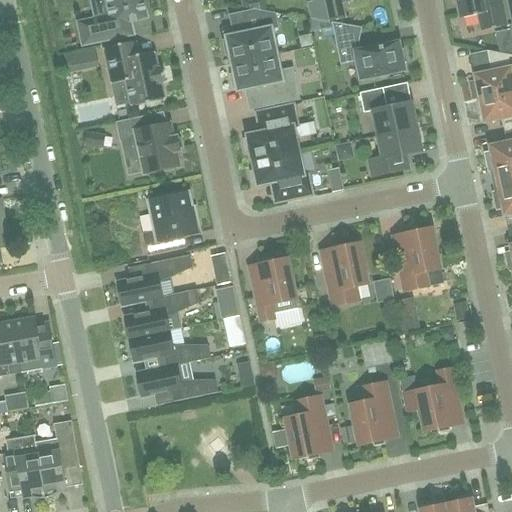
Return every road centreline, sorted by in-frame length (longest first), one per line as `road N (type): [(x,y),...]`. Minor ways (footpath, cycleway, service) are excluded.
road 1 (residential): [(461,183),(250,229),(227,211),(182,0)]
road 2 (residential): [(63,278),(6,0)]
road 3 (residential): [(114,511),(63,278)]
road 4 (residential): [(511,411),(461,183)]
road 5 (residential): [(285,498),(511,451)]
road 6 (residential): [(461,183),(423,0)]
road 7 (residential): [(163,511),(285,498)]
